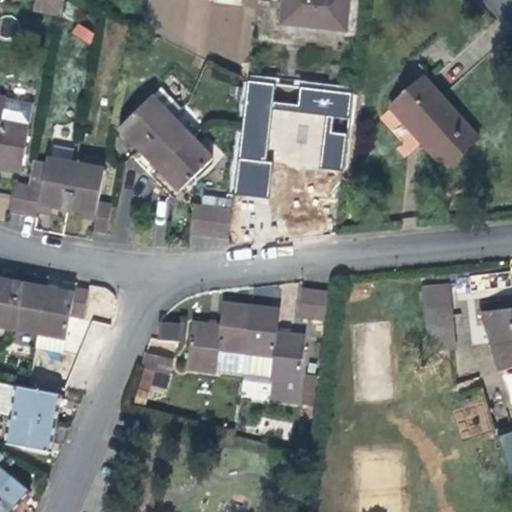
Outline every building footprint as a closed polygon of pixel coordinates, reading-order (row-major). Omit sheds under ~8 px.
[(34,0),(33,8),(62,13),(64,0),(34,0)] [(347,0),(284,0),(282,24),(345,31),(347,0)] [(71,35),(91,43),(96,31),(76,23),(71,35)] [(443,170),(478,139),(424,79),(390,110),(443,170)] [(350,127),(354,92),(299,85),(297,105),(273,102),(275,84),(247,80),(233,194),(266,198),(270,164),(342,172),(348,126),(350,127)] [(0,98),(0,168),(21,172),(33,105),(0,98)] [(120,129),(139,149),(159,170),(179,190),(212,159),(192,139),(172,119),(152,98),(120,129)] [(10,213),(23,215),(36,217),(38,205),(67,210),(76,165),(47,159),(46,164),(33,161),(28,185),(16,183),(10,213)] [(76,165),(67,210),(97,215),(94,231),(107,234),(112,203),(99,201),(104,170),(76,165)] [(232,208),(219,207),(206,206),(193,205),(190,236),(203,237),(216,238),(228,239),(232,208)] [(0,327),(9,329),(37,334),(65,340),(70,318),(83,320),(89,290),(75,286),(73,295),(46,290),(17,284),(0,281),(0,327)] [(298,319),(311,320),(323,322),(327,291),(314,290),(302,289),(298,319)] [(259,308),(251,307),(223,304),(221,326),(193,323),(187,370),(215,373),(218,351),(246,355),(246,356),(254,357),(272,359),(271,377),(269,397),(298,401),(304,337),(279,334),(281,312),(259,308)] [(511,310),(481,313),(500,371),(511,367),(511,407),(511,408),(511,411),(511,431),(495,435),(508,484),(511,482),(511,310)] [(448,314),(424,315),(425,351),(450,350),(448,314)] [(179,323),(160,322),(158,341),(177,342),(179,323)] [(37,334),(35,347),(63,352),(65,340),(37,334)] [(272,359),(254,357),(246,356),(246,355),(218,351),(215,373),(244,376),(244,374),(252,375),(271,377),(272,359)] [(146,353),(144,367),(172,370),(174,356),(146,353)] [(303,401),(311,402),(314,361),(306,361),(303,401)] [(509,401),(511,400),(511,370),(502,373),(509,401)] [(0,414),(10,416),(15,389),(0,385),(0,414)] [(51,452),(56,425),(62,396),(15,386),(15,389),(10,416),(6,444),(51,452)] [(0,443),(6,444),(10,416),(0,414),(0,443)] [(468,435),(491,429),(488,417),(464,423),(468,435)] [(0,511),(12,511),(28,493),(0,469),(0,511)]
